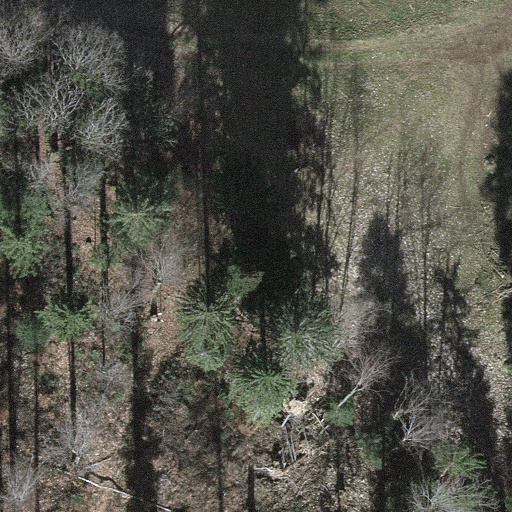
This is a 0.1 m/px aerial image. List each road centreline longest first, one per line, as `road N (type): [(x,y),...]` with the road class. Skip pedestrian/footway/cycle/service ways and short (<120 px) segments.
road 1 (track): [(99,511),(114,442),(137,387),(185,312),(448,81),(482,16)]
road 2 (track): [(511,4),(482,16),(327,40),(48,1),(0,10)]
